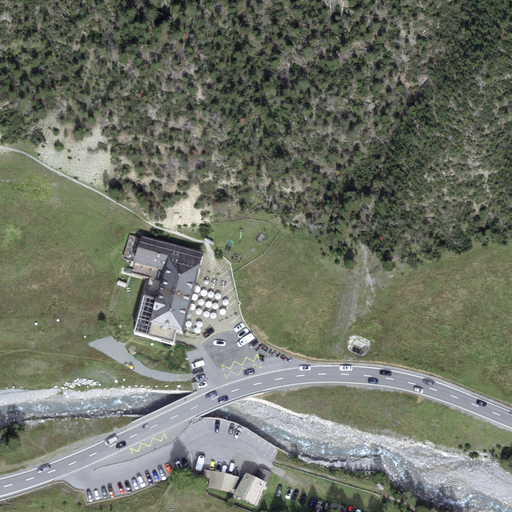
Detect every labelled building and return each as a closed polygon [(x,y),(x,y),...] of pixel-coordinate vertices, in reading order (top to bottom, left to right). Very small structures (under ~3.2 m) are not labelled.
[(156,297),(151,321),(176,329),(183,330),(196,279),(203,251),(141,235),(134,261),(164,269),(157,294),(156,297)] [(164,269),(134,261),(132,271),(151,276),(147,291),(157,294),(164,269)] [(151,321),(156,297),(146,294),(144,294),(134,330),(173,340),(176,329),(151,321)] [(259,468),(255,476),(267,482),(273,472),(270,471),(259,468)] [(238,477),(204,471),(203,476),(211,477),(209,487),(230,492),(238,477)] [(255,476),(246,472),(242,478),(234,493),(257,506),(267,482),(255,476)]
